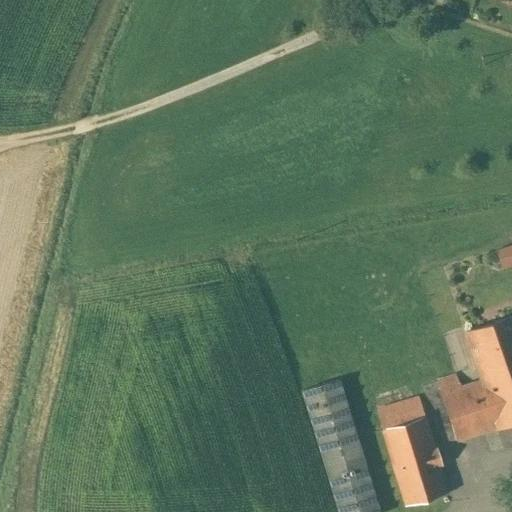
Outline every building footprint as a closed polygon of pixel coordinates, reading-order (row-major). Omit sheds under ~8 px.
[(511,245),(497,251),(502,266),(511,262),(511,245)] [(511,315),(464,332),(476,367),(502,358),(509,376),(511,374),(511,315)] [(511,374),(509,376),(502,358),(476,367),(481,380),(496,426),(496,427),(496,428),(511,422),(511,374)] [(481,380),(460,387),(455,375),(436,381),(456,440),(496,427),(496,426),(481,380)] [(378,511),(338,379),(302,391),(339,511),(378,511)] [(419,398),(376,410),(382,430),(424,417),(419,398)] [(424,417),(382,430),(406,506),(448,493),(439,464),(424,417)]
